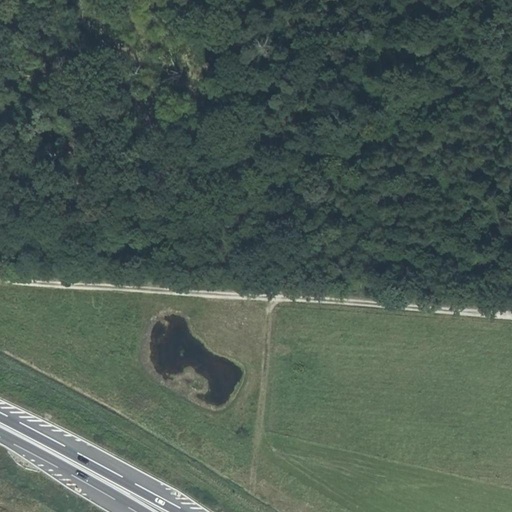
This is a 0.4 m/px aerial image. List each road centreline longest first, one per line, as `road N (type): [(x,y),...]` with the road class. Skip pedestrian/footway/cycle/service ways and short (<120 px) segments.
road 1 (track): [(511,316),(0,281)]
road 2 (motorway): [(176,511),(0,420)]
road 3 (motorway): [(0,433),(142,511)]
road 4 (track): [(271,299),(257,455)]
